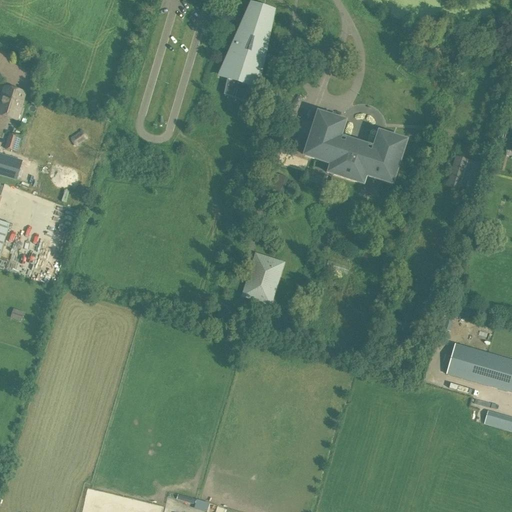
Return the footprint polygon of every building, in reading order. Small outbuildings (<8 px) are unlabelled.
[(181,0),(179,9),(188,11),(191,1),(187,0),(181,0)] [(256,87),(272,13),(252,6),(221,76),(227,78),(224,96),(243,102),(250,85),(256,87)] [(151,42),(152,36),(142,34),(140,40),(151,42)] [(5,88),(0,105),(0,115),(16,121),(25,94),(5,88)] [(336,117),(319,111),(305,156),(336,166),(333,175),(358,183),(361,174),(392,184),(406,139),(390,134),(389,137),(379,134),(373,155),(369,152),(366,149),(362,146),(360,145),(356,143),(353,143),(351,143),(349,143),(342,144),(338,144),(344,123),(335,120),(336,117)] [(1,145),(12,149),(17,134),(5,130),(1,145)] [(76,146),(86,139),(86,136),(84,134),(82,132),(72,139),(73,142),(74,144),(76,146)] [(21,161),(0,153),(0,172),(15,178),(21,161)] [(456,158),(447,187),(476,196),(485,167),(456,158)] [(274,175),(268,197),(280,200),(286,178),(274,175)] [(26,203),(28,198),(18,194),(16,199),(26,203)] [(0,255),(9,226),(0,223),(0,255)] [(280,266),(257,258),(253,271),(250,270),(246,281),(250,282),(246,295),(268,302),(280,266)] [(331,264),(330,269),(342,273),(344,268),(331,264)] [(221,305),(217,316),(227,320),(231,309),(221,305)] [(12,309),(9,319),(20,322),(23,313),(12,309)] [(452,322),(443,319),(439,330),(449,333),(452,322)] [(511,361),(458,346),(450,374),(511,391),(511,361)] [(441,379),(467,387),(469,380),(443,373),(441,379)] [(511,432),(511,419),(489,413),(485,425),(511,432)] [(194,505),(196,500),(178,495),(177,500),(194,505)]
